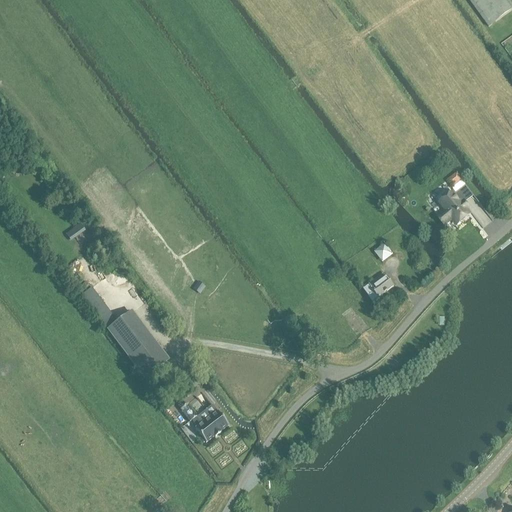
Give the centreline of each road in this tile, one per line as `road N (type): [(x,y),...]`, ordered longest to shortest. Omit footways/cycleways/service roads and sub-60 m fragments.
road 1 (unclassified): [(226,511),(301,400),(371,359),(511,224)]
road 2 (track): [(116,287),(159,335),(310,363),(336,378)]
